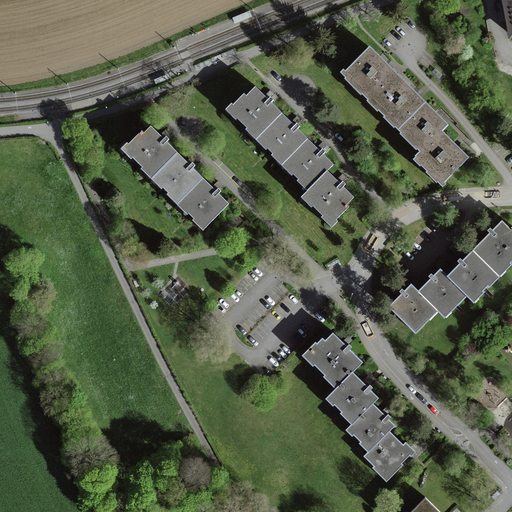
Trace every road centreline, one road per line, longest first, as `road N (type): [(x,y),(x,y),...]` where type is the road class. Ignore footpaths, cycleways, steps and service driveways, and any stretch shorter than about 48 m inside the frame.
road 1 (residential): [(50,127),(223,498)]
road 2 (residential): [(367,316),(184,135)]
road 3 (residential): [(511,200),(440,204),(389,228),(366,271),(367,316)]
road 4 (residential): [(367,316),(384,353),(511,480)]
